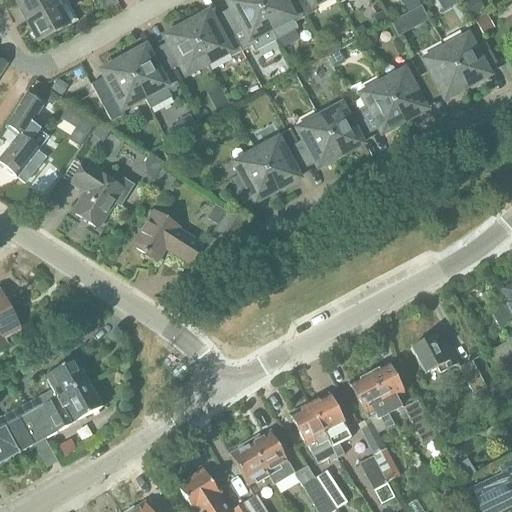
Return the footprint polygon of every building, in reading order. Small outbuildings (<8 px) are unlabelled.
[(53,0),(23,0),(16,4),(27,23),(57,6),(53,0)] [(118,5),(115,0),(100,0),(107,11),(118,5)] [(238,6),(221,15),(241,53),(251,47),(254,53),(276,41),(253,0),(236,0),(235,1),(238,6)] [(297,4),(294,0),(253,0),(276,41),(297,30),(294,25),(305,19),(296,4),(297,4)] [(294,0),(297,4),(296,4),(305,19),(316,12),(314,8),(327,0),(294,0)] [(485,12),(478,0),(470,0),(465,3),(473,18),(485,12)] [(57,6),(27,23),(38,44),(69,27),(69,28),(78,23),(67,1),(57,6)] [(494,29),(486,14),(474,21),(482,36),(494,29)] [(241,53),(221,15),(203,24),(201,19),(187,27),(207,65),(228,54),(230,59),(241,53)] [(175,40),(158,49),(170,72),(180,67),(185,77),(207,65),(187,27),(172,35),(175,40)] [(363,27),(354,31),(358,39),(367,35),(363,27)] [(445,51),(466,89),(480,81),(478,76),(496,67),(483,44),(473,49),(467,39),(445,51)] [(337,52),(333,45),(323,51),(327,58),(337,52)] [(170,72),(158,49),(140,59),(138,54),(123,62),(144,100),(150,111),(171,99),(168,92),(178,87),(178,86),(171,75),(170,72)] [(411,63),(411,64),(419,78),(432,101),(449,92),(452,97),(466,89),(445,51),(424,63),(429,73),(419,78),(411,63)] [(334,70),(346,64),(340,52),(339,52),(327,58),(334,70)] [(144,100),(123,62),(109,69),(112,74),(91,86),(111,123),(124,116),(122,111),(144,100)] [(403,74),(382,85),(403,123),(417,116),(414,111),(432,101),(411,64),(400,69),(403,74)] [(58,80),(51,90),(62,98),(69,87),(58,80)] [(366,107),(356,113),(369,136),(386,126),(389,131),(403,123),(382,85),(360,97),(366,107)] [(38,97),(51,107),(58,99),(45,89),(38,97)] [(17,136),(0,158),(0,166),(24,185),(43,160),(35,154),(36,152),(37,152),(47,139),(37,131),(27,123),(39,108),(24,96),(5,127),(17,136)] [(369,136),(356,113),(346,118),(341,108),(319,120),(340,158),(354,150),(351,145),(369,136)] [(285,133),(305,170),(323,160),(325,165),(340,158),(319,120),(297,131),(303,142),(298,144),(290,130),(285,133)] [(99,125),(92,136),(104,143),(111,132),(99,125)] [(167,132),(172,141),(182,135),(177,126),(167,132)] [(305,170),(285,133),(280,136),(288,150),(283,152),(277,142),(256,154),(276,192),(291,184),(288,179),(305,170)] [(180,165),(181,150),(166,149),(166,165),(180,165)] [(276,192),(256,154),(234,166),(239,176),(229,182),(242,204),(259,195),(262,200),(276,192)] [(115,177),(111,184),(98,176),(100,174),(83,163),(69,185),(84,194),(71,215),(97,231),(114,205),(119,208),(132,187),(115,177)] [(154,183),(168,192),(176,180),(162,171),(154,183)] [(237,247),(250,223),(227,211),(213,233),(237,247)] [(201,247),(176,232),(177,230),(153,215),(132,248),(146,257),(147,255),(157,262),(164,250),(189,266),(201,247)] [(511,286),(501,292),(508,306),(493,313),(501,331),(511,325),(511,286)] [(0,337),(16,329),(0,299),(0,347),(2,346),(0,343),(0,337)] [(511,357),(511,335),(505,339),(508,344),(488,354),(494,366),(511,357)] [(444,350),(437,336),(410,350),(424,376),(437,370),(440,375),(459,365),(449,347),(444,350)] [(56,400),(86,384),(82,377),(87,374),(79,359),(44,378),(52,392),(21,409),(26,417),(40,409),(56,400)] [(511,359),(489,371),(495,382),(511,373),(511,359)] [(478,377),(471,363),(459,369),(473,396),(496,384),(495,382),(489,371),(478,377)] [(402,410),(395,398),(402,394),(388,367),(381,371),(379,369),(368,375),(390,416),(402,410)] [(377,423),(390,416),(368,375),(356,381),(357,384),(350,388),(368,422),(375,418),(377,423)] [(40,409),(26,417),(18,421),(33,448),(105,408),(97,393),(92,395),(86,384),(56,400),(40,409)] [(321,403),(320,400),(308,406),(336,460),(343,456),(337,446),(349,439),(328,399),(321,403)] [(403,409),(422,446),(436,439),(418,402),(403,409)] [(308,406),(296,412),(298,415),(290,419),(304,445),(305,444),(316,466),(328,460),(330,463),(336,460),(308,406)] [(17,422),(12,414),(0,420),(0,465),(33,448),(18,421),(17,422)] [(247,443),(267,476),(274,487),(295,475),(288,462),(286,463),(269,434),(260,439),(258,436),(247,443)] [(267,476),(247,443),(236,449),(238,452),(229,457),(246,488),(267,476)] [(388,484),(374,458),(359,466),(373,491),(388,484)] [(467,461),(457,467),(467,485),(478,478),(467,461)] [(500,511),(511,506),(511,463),(502,468),(505,474),(469,492),(478,511),(500,511)] [(316,479),(314,480),(307,468),(294,475),(316,511),(334,511),(337,511),(316,479)] [(327,472),(316,479),(337,511),(347,505),(327,472)] [(178,488),(193,511),(230,511),(206,474),(193,483),(191,480),(178,488)] [(245,505),(249,511),(267,511),(258,496),(245,505)]
